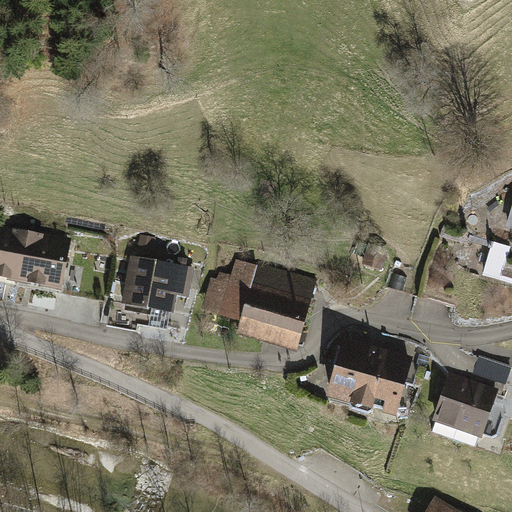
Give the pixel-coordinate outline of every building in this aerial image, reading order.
[(20,283),(30,231),(0,225),(0,279),(12,281),(20,283)] [(63,291),(69,262),(73,240),(30,231),(20,283),(29,285),(63,291)] [(510,248),(493,243),(483,278),(511,285),(511,281),(501,279),(510,248)] [(368,249),(363,265),(382,271),(387,255),(368,249)] [(132,257),(123,305),(174,314),(178,296),(189,298),(195,269),(132,257)] [(69,262),(63,291),(106,299),(111,270),(69,262)] [(257,266),(237,262),(233,278),(220,275),(219,281),(212,280),(204,316),(244,326),(241,336),(300,350),(317,277),(258,263),(257,266)] [(415,357),(345,338),(343,347),(338,346),(331,369),(336,371),(328,398),(398,417),(415,357)] [(511,369),(511,366),(480,355),(473,374),(507,386),(511,369)] [(499,389),(451,373),(435,422),(483,438),(499,389)] [(460,511),(436,497),(427,511),(460,511)]
